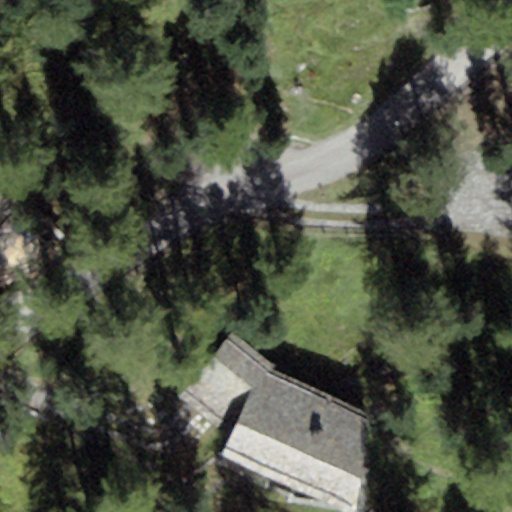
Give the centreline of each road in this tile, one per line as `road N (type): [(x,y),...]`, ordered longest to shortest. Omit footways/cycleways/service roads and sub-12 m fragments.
road 1 (residential): [(0,327),(148,231),(387,126),(511,12)]
road 2 (track): [(213,205),(335,217),(511,219)]
